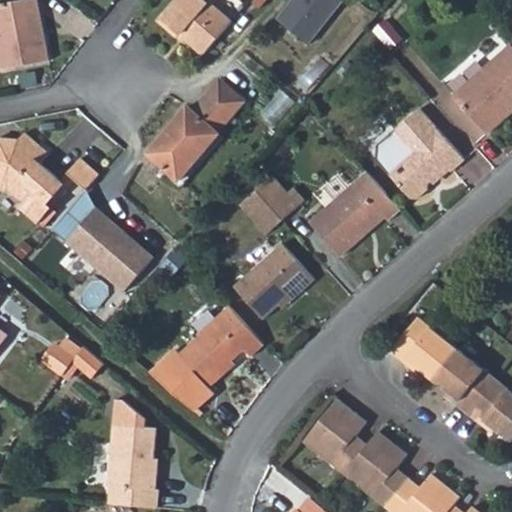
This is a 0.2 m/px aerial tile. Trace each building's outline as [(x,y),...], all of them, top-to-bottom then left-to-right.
[(50,59),(38,0),(16,0),(0,3),(0,51),(3,68),(50,59)] [(184,33),(207,54),(234,22),(213,4),(216,0),(176,0),(161,18),(181,36),(184,33)] [(239,17),(249,6),(243,0),(226,0),(224,3),(239,17)] [(340,0),(287,0),(275,15),(305,41),(340,0)] [(511,45),(456,96),(490,133),(511,113),(511,86),(511,85),(511,45)] [(219,131),(245,100),(220,79),(193,109),(189,106),(149,151),(182,179),(222,135),(219,131)] [(430,183),(433,180),(439,175),(442,178),(452,170),(453,171),(467,159),(422,109),(395,134),(409,150),(408,154),(389,171),(413,198),(421,198),(430,189),(430,183)] [(24,205),(42,220),(54,206),(50,203),(66,184),(63,180),(43,162),(51,152),(27,131),(16,142),(14,140),(5,141),(0,136),(0,184),(3,187),(12,187),(27,201),(24,205)] [(77,179),(89,189),(102,174),(83,158),(69,172),(77,179)] [(50,203),(54,206),(77,179),(69,172),(63,180),(66,184),(50,203)] [(392,219),(403,209),(371,172),(313,223),(343,257),(388,216),(392,219)] [(347,173),(322,192),(331,204),(356,185),(347,173)] [(433,180),(436,183),(442,178),(439,175),(433,180)] [(301,207),(275,178),(259,191),(285,221),(301,207)] [(241,207),(268,237),(285,221),(259,191),(241,207)] [(156,255),(99,205),(69,239),(127,289),(156,255)] [(266,319),(281,305),(289,298),(292,301),(296,297),(298,298),(318,280),(286,244),(238,288),(266,319)] [(281,305),(286,310),(298,298),(296,297),(292,301),(289,298),(281,305)] [(254,355),(266,343),(232,305),(201,332),(204,335),(183,354),(212,387),(235,366),(232,362),(247,348),(254,355)] [(414,360),(439,379),(465,401),(461,406),(490,429),(495,424),(511,438),(511,386),(424,316),(395,353),(410,364),(414,360)] [(0,347),(9,336),(0,329),(0,347)] [(90,377),(102,361),(83,346),(71,361),(90,377)] [(112,483),(110,501),(159,505),(160,486),(157,486),(159,465),(154,464),(158,425),(146,424),(147,416),(124,397),(116,396),(109,483),(112,483)] [(435,471),(423,486),(412,477),(397,466),(409,451),(384,430),(372,444),(359,433),(369,420),(344,400),(308,445),(392,511),(485,511),(477,506),(471,511),(465,511),(456,505),(464,494),(435,471)] [(330,511),(310,496),(298,511),(296,511),(295,511),(294,511),(330,511)]
